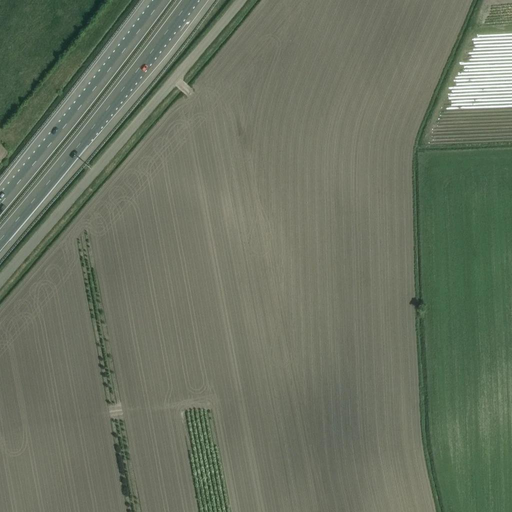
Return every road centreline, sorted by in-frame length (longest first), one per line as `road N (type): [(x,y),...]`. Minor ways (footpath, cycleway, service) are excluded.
road 1 (unclassified): [(0,287),(248,0)]
road 2 (motorway): [(0,236),(189,0)]
road 3 (motorway): [(160,0),(0,203)]
